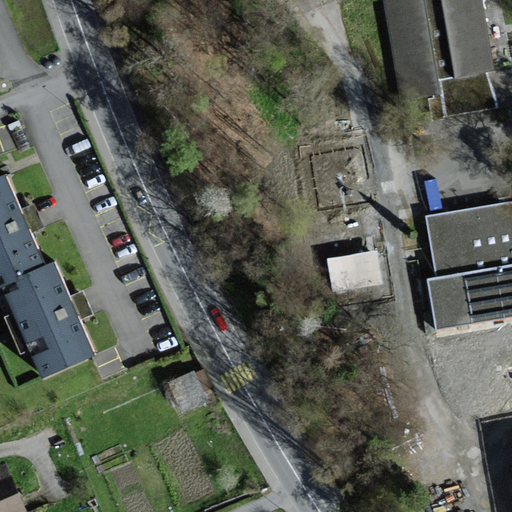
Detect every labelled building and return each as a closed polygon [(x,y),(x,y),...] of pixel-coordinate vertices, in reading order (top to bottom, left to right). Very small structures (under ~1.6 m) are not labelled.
[(483,0),(375,0),(392,105),(440,97),(443,116),(491,108),(485,71),(495,70),(483,0)] [(0,183),(0,282),(5,293),(11,290),(58,268),(16,176),(0,183)] [(511,203),(427,217),(436,279),(426,280),(434,329),(511,316),(511,203)] [(350,283),(383,278),(378,244),(345,249),(350,283)] [(66,264),(58,268),(11,290),(52,379),(107,354),(66,264)] [(9,464),(0,467),(0,511),(27,511),(28,511),(9,464)]
